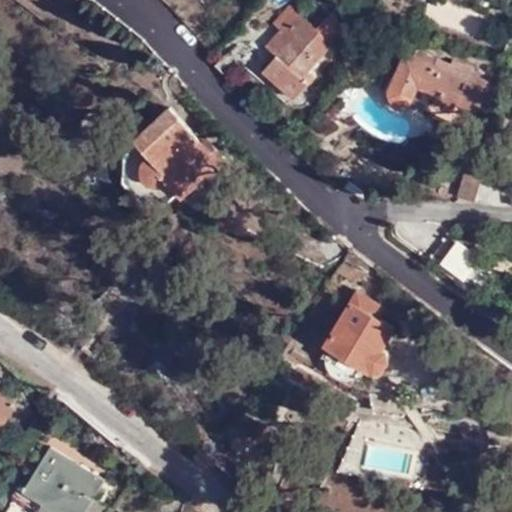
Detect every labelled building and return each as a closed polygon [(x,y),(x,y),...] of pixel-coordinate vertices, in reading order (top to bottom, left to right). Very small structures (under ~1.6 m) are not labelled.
[(312,73),(307,67),(340,31),(326,18),(317,28),(298,11),(283,29),(279,25),(265,41),(275,50),(264,64),(294,93),(312,73)] [(236,38),(216,61),(229,73),(249,51),(236,38)] [(458,111),(471,80),(408,50),(393,82),(393,89),(395,92),(398,94),(404,95),(411,91),(416,81),(444,95),(440,103),(458,111)] [(481,85),(471,80),(458,111),(440,103),(444,95),(416,81),(411,91),(404,95),(398,94),(395,92),(393,89),(393,82),(385,79),(386,93),(390,100),(395,105),(400,105),(406,104),(413,101),(463,123),(481,85)] [(134,134),(137,139),(149,150),(141,157),(139,164),(138,171),(146,181),(150,184),(160,183),(169,179),(178,190),(182,194),(202,176),(205,180),(222,165),(219,162),(224,157),(212,143),(206,149),(200,141),(166,105),(134,134)] [(205,136),(200,141),(206,149),(212,143),(205,136)] [(149,150),(137,139),(124,151),(123,178),(142,197),(170,197),(178,190),(169,179),(160,183),(150,184),(146,181),(138,171),(139,164),(141,157),(149,150)] [(457,192),(474,198),(482,167),(464,163),(457,192)] [(459,238),(441,260),(464,280),(483,257),(459,238)] [(370,309),(376,299),(356,287),(324,342),(328,344),(323,352),(360,374),(367,362),(375,367),(383,364),(388,357),(385,348),(382,347),(395,324),(380,315),(370,309)] [(386,305),(376,299),(370,309),(380,315),(386,305)] [(0,426),(18,401),(0,388),(0,426)] [(211,432),(195,454),(206,464),(211,457),(223,440),(211,432)] [(65,511),(79,511),(102,475),(50,443),(25,486),(65,511)] [(9,465),(0,460),(0,475),(3,476),(9,465)] [(65,511),(25,486),(19,483),(14,490),(36,507),(38,511),(65,511)]
